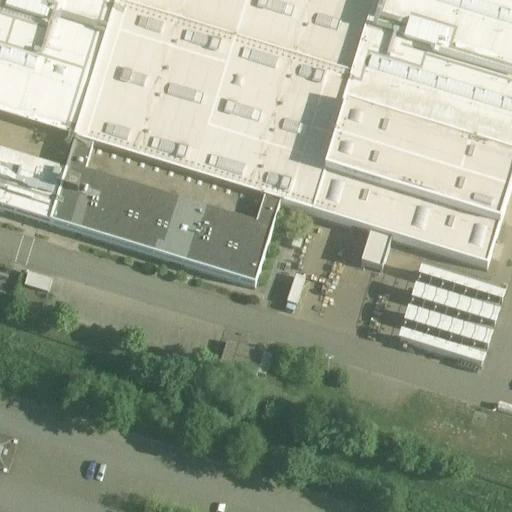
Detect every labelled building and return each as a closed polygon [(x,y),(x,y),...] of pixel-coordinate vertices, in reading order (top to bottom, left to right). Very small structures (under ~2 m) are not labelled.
[(0,0),(0,126),(75,150),(120,0),(0,0)] [(120,0),(75,150),(67,179),(52,228),(254,291),(280,209),(370,238),(361,268),(382,275),(391,245),(486,274),(511,191),(511,163),(459,146),(343,111),(376,0),(120,0)] [(511,0),(376,0),(343,111),(459,146),(511,163),(511,0)] [(0,126),(0,158),(67,179),(75,150),(0,126)] [(0,211),(52,228),(67,179),(0,158),(0,211)] [(52,283),(29,276),(26,288),(48,295),(52,283)] [(454,346),(449,362),(475,371),(499,298),(466,287),(448,345),(454,346)] [(263,356),(227,344),(220,367),(256,378),(263,356)]
